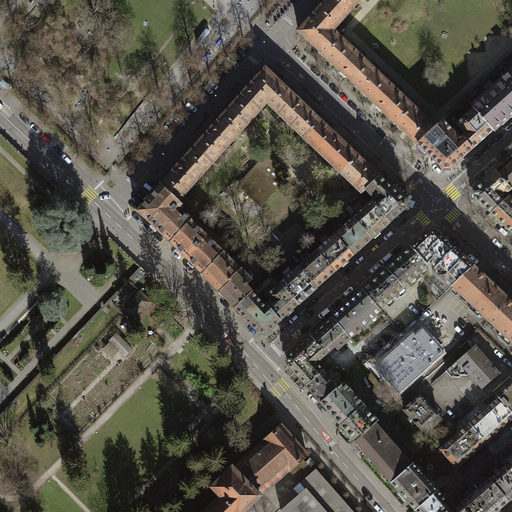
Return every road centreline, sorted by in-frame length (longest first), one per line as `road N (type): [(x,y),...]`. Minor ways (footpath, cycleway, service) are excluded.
road 1 (residential): [(439,202),(256,363)]
road 2 (residential): [(439,202),(266,41)]
road 3 (residential): [(106,214),(266,41)]
road 4 (tertiary): [(106,214),(256,363)]
road 5 (tertiary): [(256,363),(386,511)]
road 6 (tertiary): [(0,112),(106,214)]
